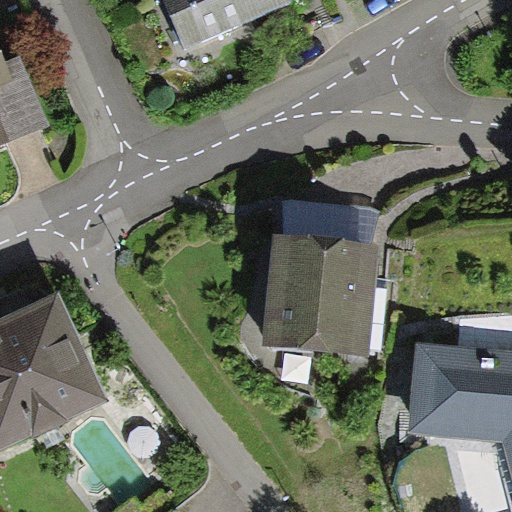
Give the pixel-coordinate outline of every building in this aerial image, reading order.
[(293,3),(291,0),(164,0),(185,49),(293,3)] [(0,67),(0,139),(27,127),(0,67)] [(384,202),(284,196),(273,365),(373,371),(384,202)] [(47,290),(0,310),(0,446),(98,404),(47,290)] [(511,364),(406,352),(391,487),(511,499),(511,364)]
